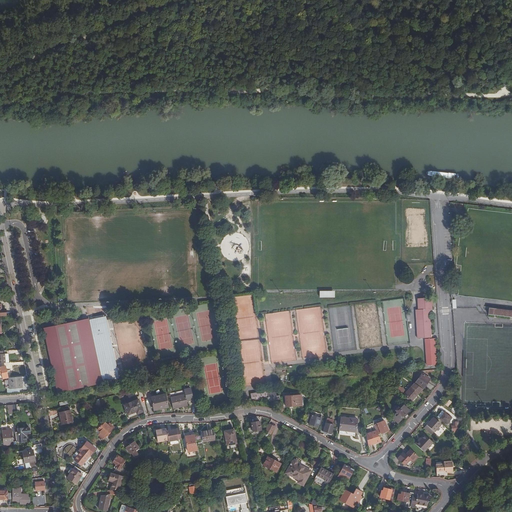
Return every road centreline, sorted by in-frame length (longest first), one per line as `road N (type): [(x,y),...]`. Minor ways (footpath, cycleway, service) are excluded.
road 1 (track): [(0,104),(106,93),(503,97)]
road 2 (residential): [(372,466),(258,411),(164,418),(114,442),(80,498),(82,511)]
road 3 (residential): [(439,196),(446,378),(372,466)]
road 4 (residential): [(38,398),(0,207)]
